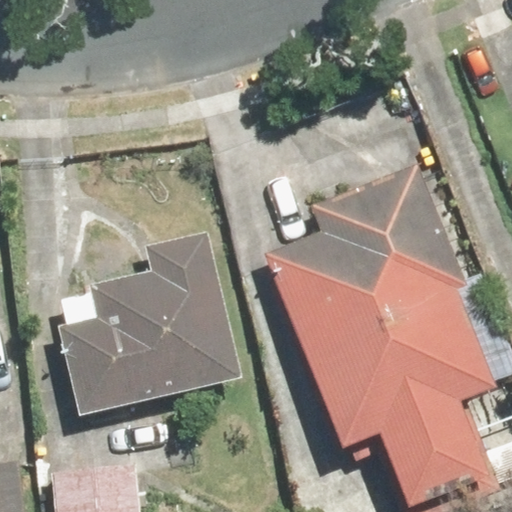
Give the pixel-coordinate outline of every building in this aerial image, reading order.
[(277,259),(359,460),(401,443),(428,511),(445,511),(504,488),(471,410),(511,393),(511,392),(474,301),(486,296),(432,164),(321,210),(332,237),(277,259)] [(76,334),(94,424),(252,391),(221,240),(157,253),(162,278),(102,291),(110,327),(76,334)] [(0,417),(11,408),(0,394),(0,417)] [(0,470),(0,511),(41,511),(33,465),(0,470)] [(152,511),(148,469),(58,478),(61,511),(152,511)]
